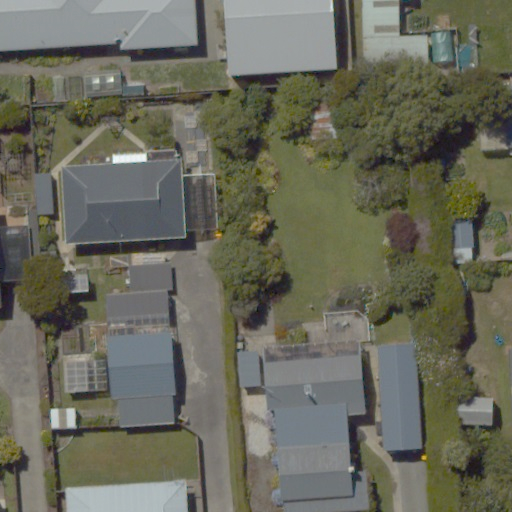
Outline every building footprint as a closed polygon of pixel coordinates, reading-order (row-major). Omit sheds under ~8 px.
[(0,0),(0,54),(199,46),(196,0),(0,0)] [(421,32),(420,0),(364,0),(367,75),(456,73),(455,31),(421,32)] [(484,151),(506,150),(511,149),(511,85),(504,85),(505,118),(483,119),(484,151)] [(188,168),(187,157),(63,163),(67,246),(140,242),(141,260),(169,258),(168,241),(190,240),(189,227),(215,226),(213,182),(199,182),(199,167),(188,168)] [(0,307),(1,307),(0,284),(0,282),(38,280),(36,238),(2,240),(1,213),(0,213),(0,307)] [(477,214),(450,215),(452,264),(479,263),(477,214)] [(121,302),(122,329),(111,330),(113,400),(183,399),(181,328),(172,328),(172,300),(121,302)] [(279,511),(372,511),(363,324),(300,327),(301,349),(261,351),(264,407),(275,406),(279,511)] [(420,358),(378,359),(382,450),(424,449),(420,358)] [(9,511),(8,475),(0,475),(0,511),(9,511)] [(193,511),(193,484),(67,486),(66,511),(193,511)]
